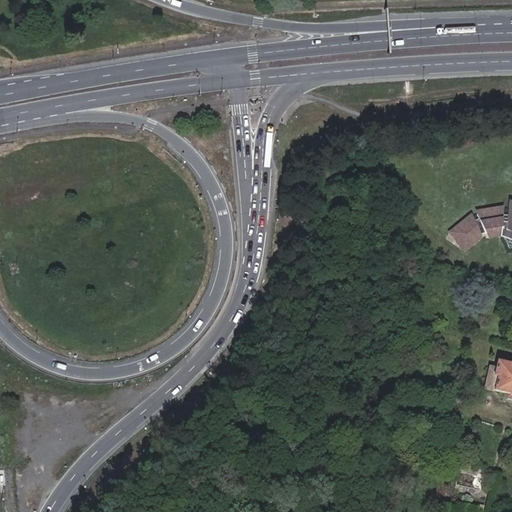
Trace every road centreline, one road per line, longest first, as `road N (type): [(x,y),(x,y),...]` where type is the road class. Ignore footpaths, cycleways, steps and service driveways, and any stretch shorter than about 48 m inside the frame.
road 1 (trunk): [(0,130),(98,116),(163,130),(212,186),(227,250),(203,319),(147,363),(116,372),(68,370),(27,351),(0,326)]
road 2 (trunk): [(50,511),(95,452),(214,344),(242,300),(253,252)]
road 3 (trunk): [(438,36),(284,26),(167,0)]
road 4 (primary): [(0,117),(236,80)]
road 5 (trunk): [(438,36),(214,59)]
road 6 (primary): [(214,59),(0,95)]
road 7 (trunk): [(253,252),(265,128),(285,95),(323,73)]
road 8 (trunk): [(323,73),(511,61)]
road 9 (trunk): [(253,252),(236,80)]
